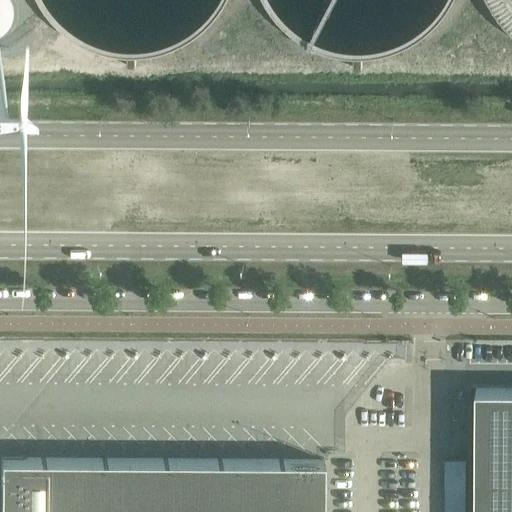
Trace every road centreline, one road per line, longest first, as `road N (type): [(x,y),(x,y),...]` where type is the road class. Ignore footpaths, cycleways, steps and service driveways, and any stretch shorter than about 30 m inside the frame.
road 1 (unclassified): [(0,305),(511,312)]
road 2 (secondary): [(511,143),(0,138)]
road 3 (secondary): [(0,244),(511,248)]
